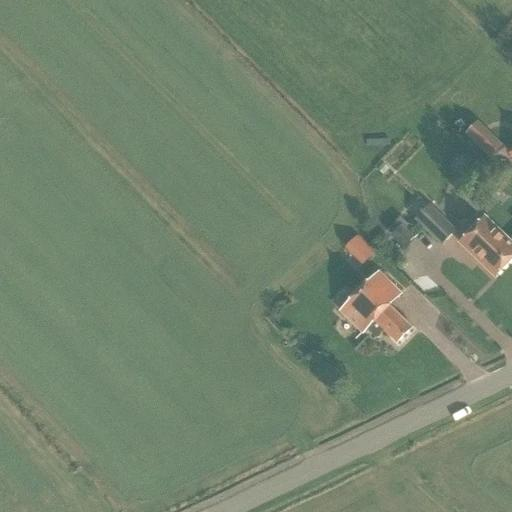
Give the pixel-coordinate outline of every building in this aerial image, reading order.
[(465,135),(492,160),(504,147),(477,122),(465,135)] [(466,153),(452,168),(469,185),(484,170),(466,153)] [(430,206),(416,220),(442,246),(456,231),(430,206)] [(476,212),(460,230),(466,235),(458,244),(494,278),(501,271),(511,259),(511,244),(486,220),(485,220),(476,212)] [(402,226),(401,227),(397,224),(388,232),(392,235),(391,237),(406,252),(417,240),(402,226)] [(390,308),(402,296),(379,273),(341,312),(364,335),(367,332),(375,340),(385,331),(398,344),(413,330),(390,308)]
